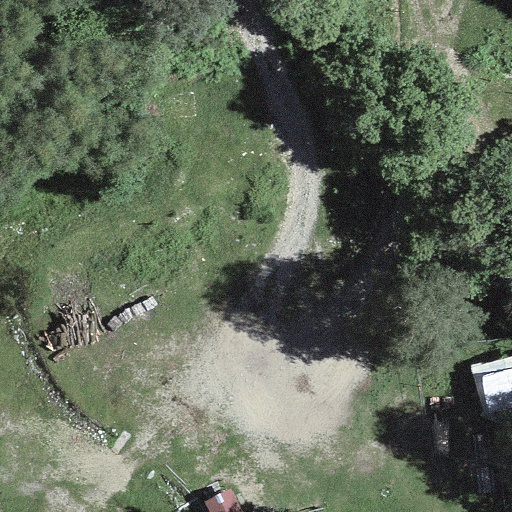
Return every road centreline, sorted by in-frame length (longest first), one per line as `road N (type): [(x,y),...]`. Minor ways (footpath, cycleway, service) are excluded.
road 1 (track): [(494,156),(428,182),(407,200),(354,287),(143,442),(88,511)]
road 2 (track): [(511,183),(439,46)]
